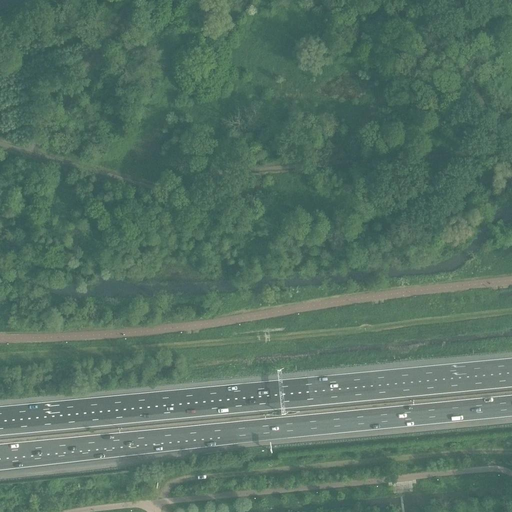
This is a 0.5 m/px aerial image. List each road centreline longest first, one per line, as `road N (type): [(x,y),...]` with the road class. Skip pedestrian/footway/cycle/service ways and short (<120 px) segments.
road 1 (motorway): [(0,456),(511,406)]
road 2 (motorway): [(511,377),(0,426)]
